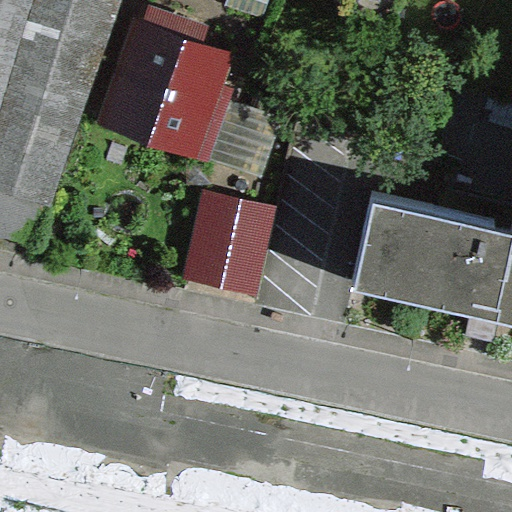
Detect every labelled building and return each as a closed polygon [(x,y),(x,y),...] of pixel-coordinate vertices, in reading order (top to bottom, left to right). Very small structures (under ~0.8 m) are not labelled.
[(0,0),(0,230),(35,239),(120,0),(0,0)] [(362,0),(404,12),(407,0),(362,0)] [(238,45),(135,11),(97,124),(200,158),(238,45)] [(277,199),(204,183),(184,275),(257,291),(277,199)] [(511,214),(375,190),(357,277),(511,309),(511,214)]
